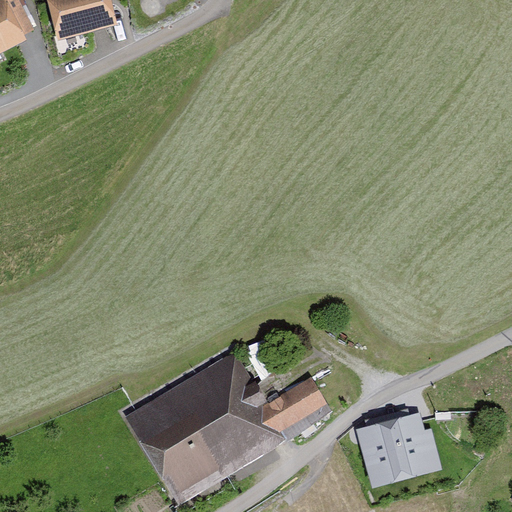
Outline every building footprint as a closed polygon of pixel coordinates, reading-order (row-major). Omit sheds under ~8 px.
[(18,0),(1,0),(0,1),(0,60),(40,39),(18,0)] [(123,0),(61,0),(72,41),(130,25),(123,0)] [(293,435),(275,405),(246,354),(136,418),(188,508),(298,444),(293,435)] [(325,376),(275,405),(293,435),(342,406),(325,376)] [(434,413),(376,431),(394,491),(452,473),(434,413)]
